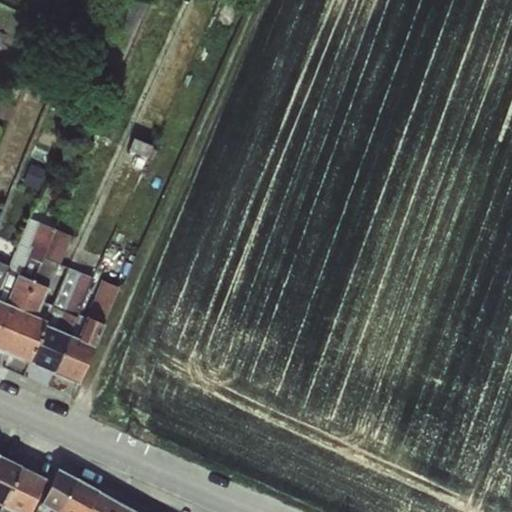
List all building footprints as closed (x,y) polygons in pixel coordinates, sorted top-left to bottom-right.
[(0,282),(0,352),(2,354),(54,229),(27,218),(9,260),(0,282)] [(2,354),(27,365),(49,305),(42,301),(70,235),(54,229),(2,354)] [(27,365),(51,375),(76,316),(101,256),(87,249),(76,271),(66,267),(49,305),(27,365)] [(0,282),(9,260),(0,257),(0,282)] [(83,319),(76,316),(51,375),(77,386),(117,287),(100,280),(83,319)] [(0,506),(19,466),(0,456),(0,506)] [(0,506),(0,511),(29,511),(45,479),(19,466),(0,506)] [(57,469),(40,503),(55,510),(53,511),(86,511),(97,493),(57,469)] [(97,493),(86,511),(111,511),(116,504),(97,493)]
